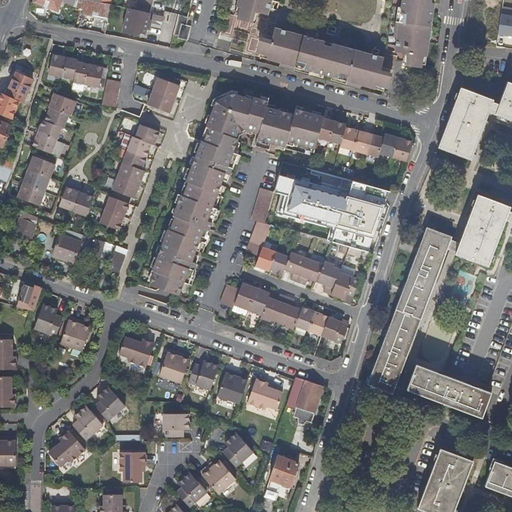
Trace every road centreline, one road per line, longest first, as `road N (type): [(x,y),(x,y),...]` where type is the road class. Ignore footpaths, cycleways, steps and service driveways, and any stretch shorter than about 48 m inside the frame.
road 1 (residential): [(9,20),(434,124)]
road 2 (residential): [(119,305),(347,384)]
road 3 (residential): [(119,305),(98,372),(41,426),(38,497)]
road 4 (residential): [(434,124),(366,320)]
road 5 (residential): [(0,263),(119,305)]
road 6 (residential): [(249,275),(366,320)]
